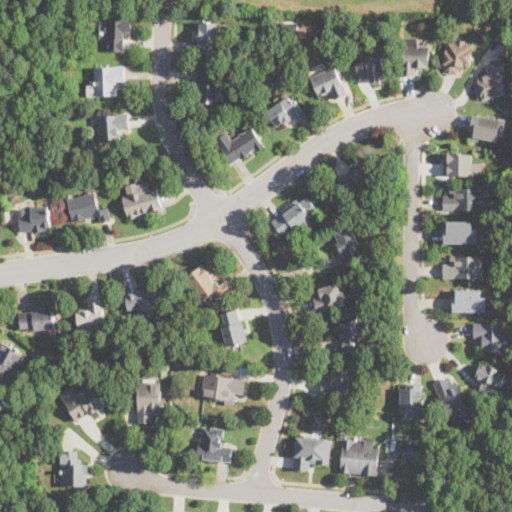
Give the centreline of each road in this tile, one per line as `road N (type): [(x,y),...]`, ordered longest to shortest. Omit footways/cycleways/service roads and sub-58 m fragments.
road 1 (residential): [(164,21),(170,132),(278,314),(282,393),(256,493)]
road 2 (residential): [(0,276),(181,243),(333,141),(396,115)]
road 3 (residential): [(427,507),(156,482),(125,469)]
road 4 (residential): [(396,115),(413,119),(412,309),(428,348)]
